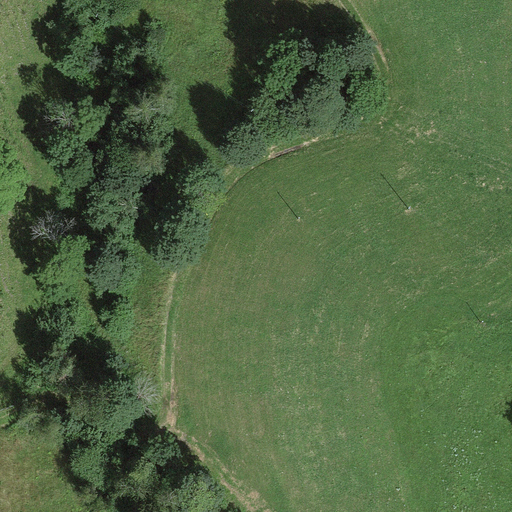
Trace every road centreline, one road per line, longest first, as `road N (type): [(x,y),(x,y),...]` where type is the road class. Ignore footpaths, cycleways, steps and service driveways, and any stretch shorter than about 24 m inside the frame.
road 1 (track): [(140,0),(107,72),(87,148),(83,211),(90,297),(148,431),(163,416),(172,291),(220,186),(268,146),(390,106)]
road 2 (track): [(511,166),(390,106),(373,47),(343,0)]
